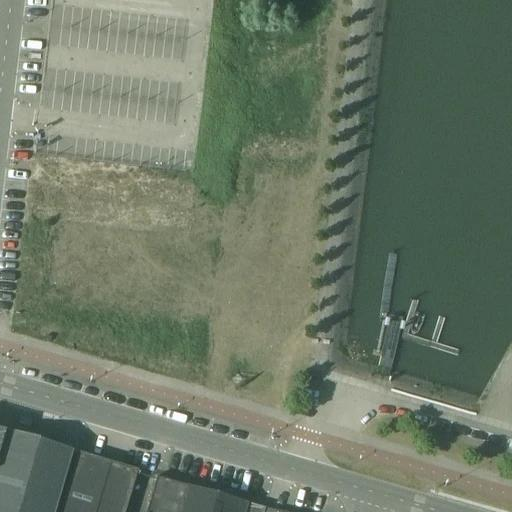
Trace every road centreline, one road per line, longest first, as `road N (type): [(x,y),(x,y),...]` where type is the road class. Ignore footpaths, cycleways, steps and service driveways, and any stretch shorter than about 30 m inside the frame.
road 1 (unclassified): [(372,492),(0,384)]
road 2 (unknown): [(0,115),(156,127),(186,90),(195,0)]
